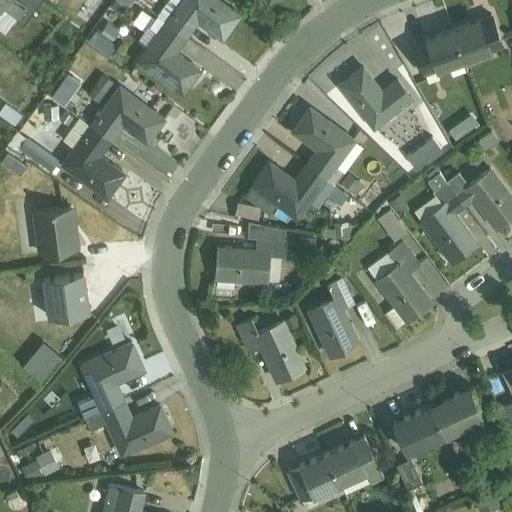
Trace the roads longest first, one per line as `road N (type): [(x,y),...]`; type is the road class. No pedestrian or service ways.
road 1 (residential): [(229,447),(162,304),(162,249),(176,201),(300,42),(362,0)]
road 2 (residential): [(229,447),(451,347)]
